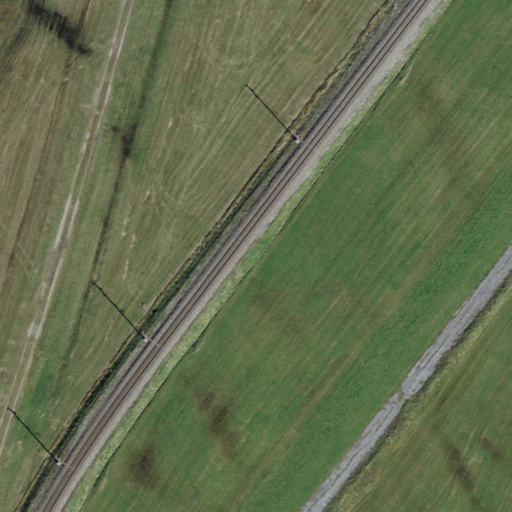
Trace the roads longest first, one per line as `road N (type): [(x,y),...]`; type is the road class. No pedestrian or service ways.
road 1 (track): [(128,0),(0,439)]
road 2 (track): [(318,511),(511,265)]
